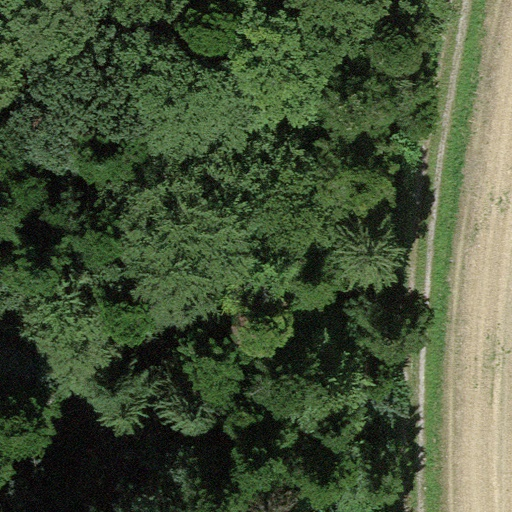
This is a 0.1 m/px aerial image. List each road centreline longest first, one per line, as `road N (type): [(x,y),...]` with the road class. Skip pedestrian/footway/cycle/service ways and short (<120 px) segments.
road 1 (unclassified): [(0,203),(111,334),(186,511)]
road 2 (track): [(409,511),(405,272)]
